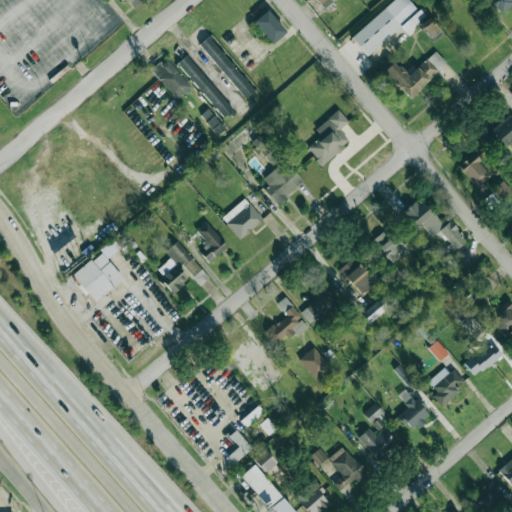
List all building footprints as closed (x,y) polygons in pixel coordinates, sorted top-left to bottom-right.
[(125,0),(133,9),(144,0),(125,0)] [(333,0),(316,0),(324,8),(333,0)] [(393,0),(351,38),(367,56),(400,26),(406,33),(424,16),(409,0),(393,0)] [(511,4),(511,0),(488,0),(500,14),(511,4)] [(253,22),(272,43),(286,31),(267,10),(253,22)] [(442,34),(428,18),(420,26),(433,41),(442,34)] [(199,44),(244,98),(254,90),(208,36),(199,44)] [(408,76),(393,61),(383,71),(409,98),(446,62),(435,51),(408,76)] [(232,110),(187,55),(177,63),(222,117),(232,110)] [(176,98),(190,85),(165,57),(151,70),(176,98)] [(306,147),(321,165),(349,142),(339,129),(348,122),(338,109),(314,128),(321,136),(306,147)] [(215,130),(221,124),(207,110),(201,116),(215,130)] [(271,165),(281,156),(260,133),(250,142),(271,165)] [(491,175),(472,154),(458,166),(477,187),(491,175)] [(285,170),(279,163),(259,182),(279,203),(303,181),(289,166),(285,170)] [(511,189),(501,180),(492,190),(503,199),(511,189)] [(239,239),(263,220),(245,198),(221,217),(239,239)] [(418,230),(423,226),(431,236),(443,225),(419,198),(402,212),(418,230)] [(453,250),(465,243),(452,221),(440,227),(453,250)] [(194,232),(208,247),(200,254),(208,263),(227,245),(206,222),(194,232)] [(372,240),(391,263),(406,250),(386,228),(372,240)] [(123,278),(106,258),(119,248),(113,240),(72,274),(95,302),(123,278)] [(199,286),(208,279),(178,240),(164,251),(170,258),(157,269),(163,275),(159,278),(171,293),(192,277),(199,286)] [(360,295),(376,281),(353,256),(338,270),(360,295)] [(479,283),(473,283),(473,294),(486,295),(487,283),(479,283)] [(310,324),(336,301),(324,289),(299,312),(310,324)] [(264,333),(277,347),(293,332),(297,337),(309,326),(283,297),(276,304),(285,314),(264,333)] [(368,323),(388,307),(380,297),(360,314),(368,323)] [(453,308),(462,327),(474,321),(464,302),(453,308)] [(475,377),(501,354),(490,342),(464,365),(475,377)] [(315,379),(330,366),(312,347),(298,360),(315,379)] [(393,369),(408,386),(415,380),(399,363),(393,369)] [(432,396),(441,406),(465,385),(447,364),(427,381),(437,392),(432,396)] [(397,416),(411,432),(430,415),(405,388),(397,395),(407,406),(397,416)] [(362,413),(371,422),(382,412),(374,402),(362,413)] [(375,435),(368,428),(357,437),(376,458),(395,441),(383,428),(375,435)] [(236,447),(225,457),(232,465),(251,448),(235,429),(227,436),(236,447)] [(332,483),(340,492),(364,472),(342,446),(327,458),(342,475),(332,483)] [(309,457),(317,466),(328,457),(320,447),(309,457)] [(263,472),(276,462),(264,448),(251,459),(263,472)] [(267,511),(237,476),(250,465),(290,511),(267,511)] [(487,511),(504,499),(490,480),(467,498),(478,511),(487,511)] [(306,511),(317,511),(334,501),(320,482),(297,498),(306,511)]
